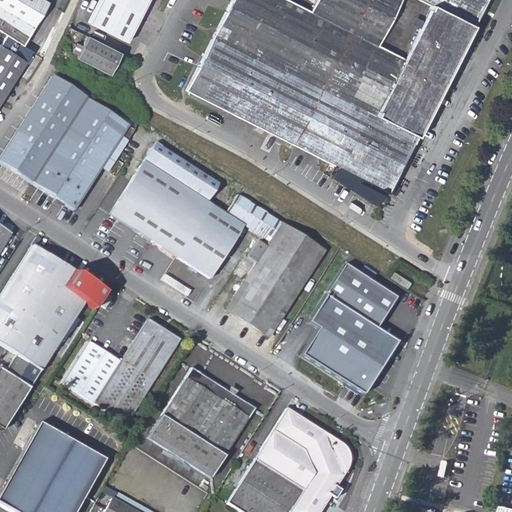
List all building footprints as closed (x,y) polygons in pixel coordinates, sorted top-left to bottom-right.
[(0,0),(0,7),(30,25),(45,2),(41,0),(0,0)] [(96,0),(85,24),(121,43),(121,42),(142,0),(96,0)] [(231,0),(185,91),(387,193),(484,0),(231,0)] [(0,33),(19,46),(30,25),(0,7),(0,33)] [(111,77),(122,55),(88,38),(84,47),(78,43),(73,54),(78,57),(77,61),(111,77)] [(0,98),(24,62),(0,45),(0,98)] [(76,93),(51,77),(0,153),(0,163),(72,211),(99,170),(114,146),(118,149),(124,140),(127,141),(134,130),(85,100),(84,99),(76,93)] [(137,126),(79,88),(76,93),(84,99),(85,100),(134,130),(137,126)] [(99,170),(106,174),(127,141),(124,140),(118,149),(114,146),(99,170)] [(108,215),(170,255),(205,201),(216,184),(154,144),(108,215)] [(218,185),(267,217),(271,211),(222,179),(218,185)] [(208,203),(205,201),(170,255),(207,279),(241,227),(252,234),(246,244),(249,245),(267,217),(218,185),(208,203)] [(291,224),(271,211),(267,217),(321,251),(323,249),(290,228),(291,224)] [(267,336),(321,251),(267,217),(249,245),(252,248),(244,260),(241,258),(223,285),(227,287),(219,297),(229,304),(226,310),(267,336)] [(0,248),(10,234),(0,227),(0,248)] [(93,286),(31,247),(0,292),(0,343),(39,369),(93,286)] [(303,326),(288,350),(363,398),(371,395),(376,388),(369,383),(392,343),(373,330),(391,299),(341,266),(309,315),(303,314),(298,322),(303,326)] [(408,285),(391,274),(388,280),(405,290),(408,285)] [(124,424),(178,340),(145,320),(119,361),(87,341),(60,383),(124,424)] [(0,418),(7,422),(32,381),(8,366),(2,374),(0,372),(0,418)] [(146,438),(208,479),(253,409),(190,369),(146,438)] [(285,408),(223,503),(237,511),(316,511),(322,504),(334,486),(345,469),(347,463),(348,458),(346,452),(343,447),(285,408)] [(0,488),(0,505),(12,511),(73,511),(102,459),(38,423),(0,488)] [(114,491),(147,510),(151,501),(119,483),(114,491)] [(322,504),(332,498),(337,488),(334,486),(322,504)] [(103,511),(133,511),(111,499),(103,511)]
